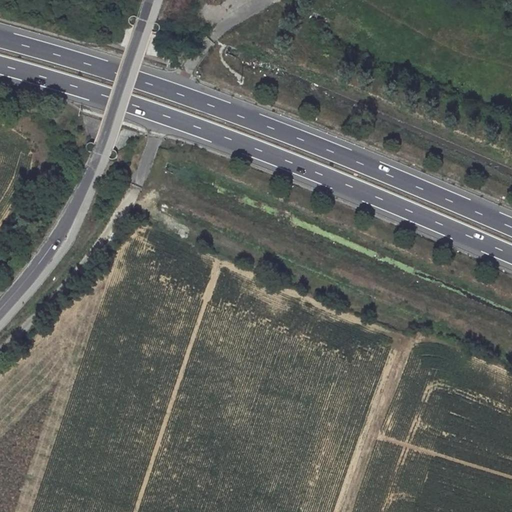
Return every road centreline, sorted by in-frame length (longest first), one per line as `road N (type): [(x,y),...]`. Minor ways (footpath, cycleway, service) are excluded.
road 1 (trunk): [(0,64),(234,140),(511,255)]
road 2 (trunk): [(511,227),(175,92),(0,38)]
road 3 (unclassified): [(0,307),(76,204),(150,0)]
